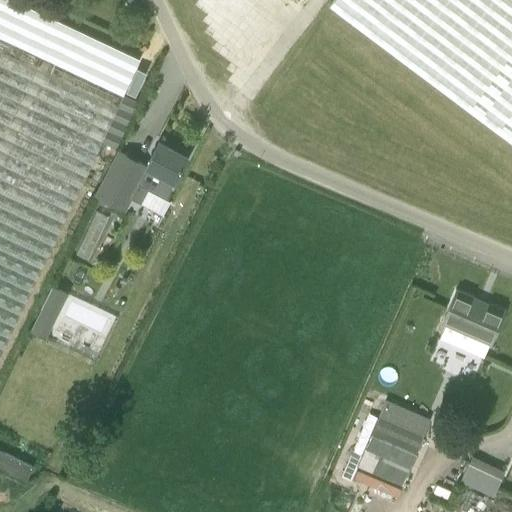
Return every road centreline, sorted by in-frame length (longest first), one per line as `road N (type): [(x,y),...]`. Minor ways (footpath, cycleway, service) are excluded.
road 1 (unclassified): [(511,258),(265,152),(221,124),(156,0)]
road 2 (track): [(33,510),(221,124)]
